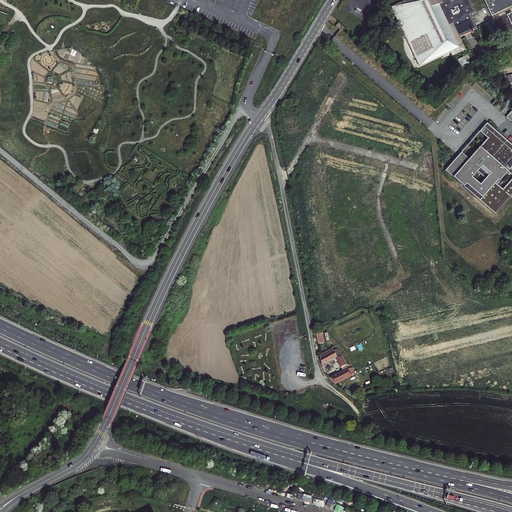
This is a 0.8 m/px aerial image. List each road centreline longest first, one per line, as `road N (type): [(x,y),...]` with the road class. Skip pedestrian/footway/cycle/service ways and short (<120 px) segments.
road 1 (track): [(248,103),(146,262),(0,149)]
road 2 (motorway): [(347,451),(173,399),(0,325)]
road 3 (tertiary): [(258,118),(182,251),(93,445)]
road 4 (motorway): [(0,344),(272,451)]
road 5 (residential): [(258,118),(268,128),(281,183),(320,382),(305,382)]
road 6 (motorway): [(272,451),(511,511)]
road 7 (unclassified): [(93,445),(319,511)]
road 8 (trunk): [(272,451),(432,511)]
road 9 (motorway): [(511,497),(347,451)]
road 10 (trunk): [(511,487),(347,451)]
road 11 (tertiary): [(332,0),(258,118)]
